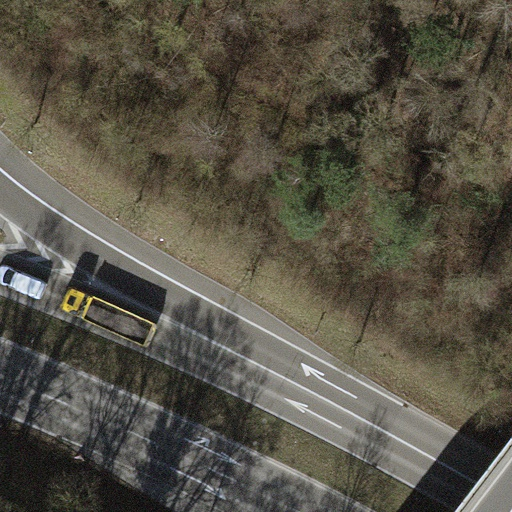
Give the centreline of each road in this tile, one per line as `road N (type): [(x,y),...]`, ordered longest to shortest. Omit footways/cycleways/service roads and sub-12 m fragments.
road 1 (primary): [(511,502),(224,346)]
road 2 (primary): [(0,375),(296,511)]
road 3 (motorway): [(224,346),(0,190)]
road 4 (primary): [(224,346),(0,271)]
